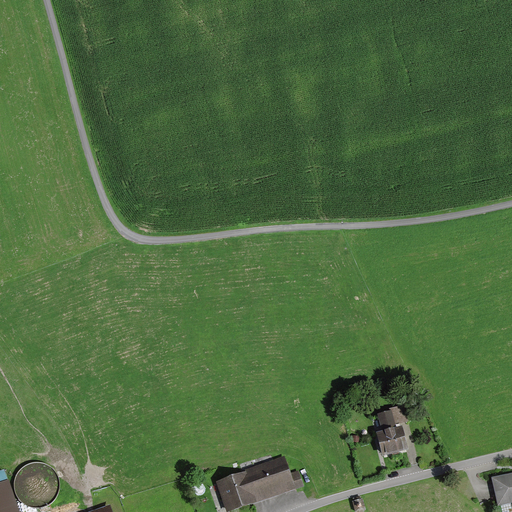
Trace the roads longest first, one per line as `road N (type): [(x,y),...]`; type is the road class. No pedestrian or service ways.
road 1 (track): [(511,203),(385,224),(165,240),(129,234),(98,186),(46,0)]
road 2 (unclassified): [(511,456),(327,496),(291,511)]
